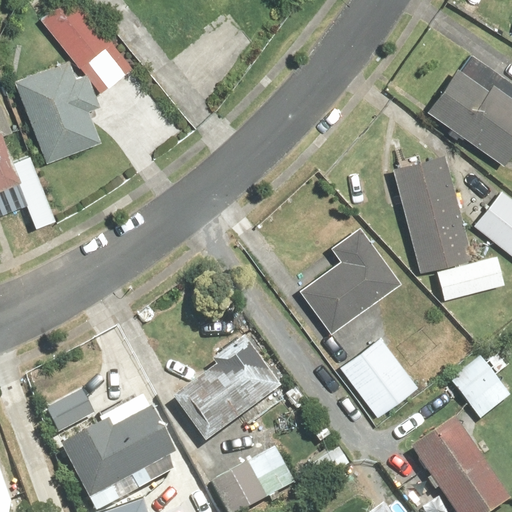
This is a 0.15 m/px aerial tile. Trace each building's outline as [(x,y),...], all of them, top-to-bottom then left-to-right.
[(184,0),(116,0),(168,63),(209,30),(184,0)] [(13,81),(45,163),(98,142),(86,111),(98,107),(85,73),(73,77),(66,60),(13,81)] [(455,67),(424,111),(502,167),(511,152),(511,97),(491,82),(486,89),(455,67)] [(0,132),(0,190),(20,183),(0,132)] [(442,154),(391,167),(418,272),(469,259),(442,154)] [(511,200),(499,190),(474,223),(511,252),(511,200)] [(338,261),(298,290),(329,333),(398,283),(357,225),(328,246),(338,261)] [(379,337),(338,367),(374,417),(415,387),(379,337)] [(213,369),(171,399),(203,443),(278,390),(241,339),(208,362),(213,369)] [(481,363),(477,356),(447,379),(478,420),(511,393),(511,369),(497,351),(481,363)] [(106,420),(58,447),(89,501),(174,454),(148,409),(111,429),(106,420)] [(453,420),(409,450),(451,511),(490,511),(508,500),(453,420)] [(348,464),(334,446),(308,465),(322,483),(348,464)] [(273,448),(209,482),(224,511),(281,511),(301,502),(273,448)] [(0,511),(8,511),(10,506),(0,481),(0,511)] [(145,511),(140,499),(106,511),(145,511)]
